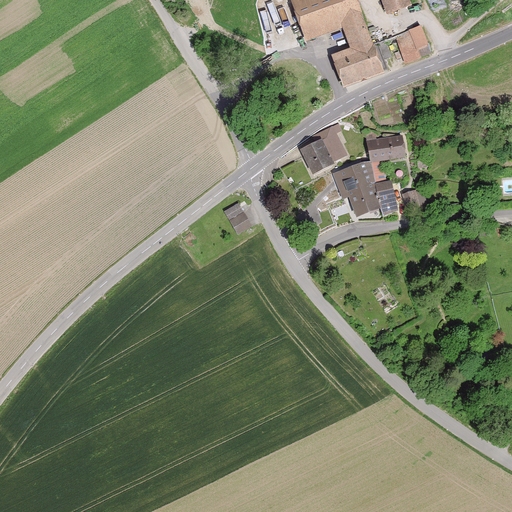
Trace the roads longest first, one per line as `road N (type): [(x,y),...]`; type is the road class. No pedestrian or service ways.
road 1 (tertiary): [(245,173),(75,312),(0,394)]
road 2 (residential): [(511,464),(439,418),(370,359),(294,264)]
road 3 (tertiary): [(511,32),(372,90),(254,166)]
road 4 (unclassified): [(294,264),(345,236),(511,214)]
road 5 (unclassified): [(254,166),(158,0)]
